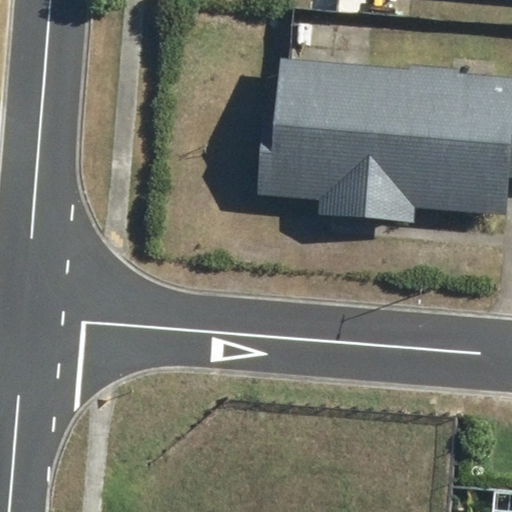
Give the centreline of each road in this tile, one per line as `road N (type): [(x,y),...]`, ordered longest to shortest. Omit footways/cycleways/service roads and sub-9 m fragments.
road 1 (residential): [(24,313),(511,355)]
road 2 (residential): [(24,313),(50,0)]
road 3 (residential): [(7,511),(24,313)]
